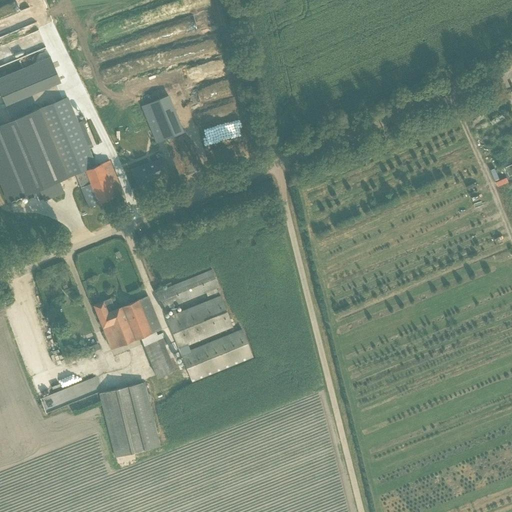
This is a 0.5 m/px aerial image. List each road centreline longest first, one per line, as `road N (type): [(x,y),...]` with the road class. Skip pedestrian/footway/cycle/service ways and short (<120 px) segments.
road 1 (unclassified): [(274,158),(363,511)]
road 2 (unclassified): [(274,158),(0,270)]
road 3 (unclassified): [(511,63),(274,158)]
